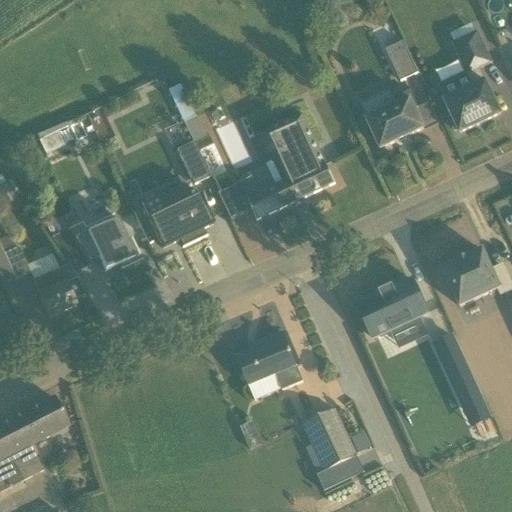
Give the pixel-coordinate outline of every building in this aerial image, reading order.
[(477,34),(476,35),(455,45),(453,45),(466,73),(437,86),(445,102),(452,118),(449,120),(455,133),(458,131),(460,135),(475,128),(476,128),(486,123),(485,123),(500,116),(485,83),(478,70),(491,64),(477,34)] [(403,46),(386,54),(400,85),(417,76),(403,46)] [(163,108),(164,90),(148,89),(147,107),(163,108)] [(418,109),(410,92),(393,100),(396,108),(367,121),(380,150),(424,130),(415,111),(418,109)] [(257,222),(335,185),(303,117),(262,136),(284,183),(247,201),(257,222)] [(193,143),(205,137),(195,118),(184,124),(193,143)] [(177,152),(194,187),(210,179),(193,144),(177,152)] [(0,187),(0,205),(2,209),(16,201),(7,184),(0,187)] [(166,213),(149,221),(163,250),(180,242),(183,248),(182,248),(207,238),(206,236),(205,237),(203,231),(213,226),(199,197),(189,202),(182,187),(183,186),(182,185),(157,197),(158,198),(159,198),(166,213)] [(126,243),(113,216),(85,230),(82,224),(67,232),(88,264),(98,259),(104,273),(118,267),(120,271),(120,273),(143,262),(141,261),(131,240),(126,243)] [(54,219),(43,225),(49,237),(60,232),(54,219)] [(0,247),(15,281),(30,275),(18,249),(15,250),(9,237),(0,240),(0,247)] [(500,294),(511,288),(511,287),(502,266),(491,271),(482,251),(467,258),(467,257),(456,262),(456,263),(442,269),(459,307),(498,289),(500,294)] [(28,266),(34,278),(58,266),(52,254),(28,266)] [(72,272),(68,266),(59,270),(33,282),(40,296),(38,297),(49,320),(75,307),(72,302),(85,297),(77,280),(72,272)] [(365,326),(366,326),(372,340),(390,332),(392,337),(414,327),(411,323),(425,316),(419,302),(420,301),(411,283),(393,291),(391,288),(378,294),(379,298),(356,308),(365,326)] [(303,383),(283,334),(249,349),(251,353),(236,359),(248,387),(275,375),(282,392),(303,383)] [(450,340),(432,348),(462,414),(480,405),(450,340)] [(0,495),(23,484),(22,483),(43,472),(29,445),(67,426),(54,400),(0,427),(0,495)] [(303,426),(326,473),(317,477),(324,493),(351,480),(344,464),(357,458),(334,411),(303,426)]
